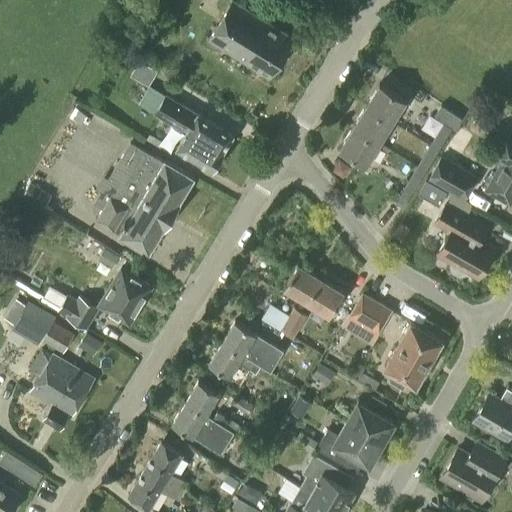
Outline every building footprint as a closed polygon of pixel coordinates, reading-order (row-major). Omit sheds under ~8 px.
[(270,76),(293,38),(233,0),(209,39),(270,76)] [(157,71),(139,60),(130,75),(148,86),(157,71)] [(366,105),(392,121),(406,100),(379,83),(366,105)] [(212,169),(233,135),(197,114),(166,94),(154,113),(175,126),(174,128),(185,135),(177,148),(212,169)] [(379,143),(392,121),(366,105),(353,126),(379,143)] [(455,128),(461,117),(441,105),(434,116),(455,128)] [(86,114),(75,107),(69,116),(81,123),(86,114)] [(430,145),(438,150),(451,129),(443,124),(430,145)] [(366,164),(379,143),(353,126),(339,148),(366,164)] [(511,131),(510,131),(494,160),(501,164),(486,190),(509,203),(511,198),(511,131)] [(163,162),(144,150),(130,141),(108,178),(103,175),(95,188),(100,191),(94,202),(103,208),(96,219),(149,251),(194,177),(165,159),(163,162)] [(425,171),(438,150),(430,145),(417,166),(425,171)] [(465,199),(478,175),(441,155),(428,179),(465,199)] [(350,166),(339,159),(332,170),(343,178),(350,166)] [(403,208),(425,171),(417,166),(404,187),(404,188),(395,203),(403,208)] [(447,192),(425,180),(418,194),(439,206),(447,192)] [(43,206),(51,195),(30,182),(23,193),(43,206)] [(478,277),(494,248),(479,240),(486,228),(445,204),(436,221),(450,230),(437,253),(453,262),(451,266),(452,271),(459,275),(464,274),(466,270),(478,277)] [(195,266),(207,243),(188,234),(176,257),(195,266)] [(307,301),(321,277),(298,263),(283,287),(307,301)] [(128,322),(151,286),(121,268),(99,303),(128,322)] [(321,277),(307,301),(330,315),(344,291),(321,277)] [(85,327),(98,307),(70,289),(57,310),(85,327)] [(378,331),(390,310),(363,294),(351,315),(378,331)] [(62,353),(74,334),(52,321),(55,316),(28,300),(11,328),(38,345),(41,340),(62,353)] [(295,320),(301,324),(306,315),(293,307),(288,315),(270,304),(261,317),(281,329),(287,320),(293,323),(295,320)] [(221,342),(242,355),(271,371),(283,351),(255,334),(256,332),(235,320),(221,342)] [(294,336),(301,324),(295,320),(293,323),(287,320),(281,329),(294,336)] [(416,385),(442,340),(410,321),(384,367),(392,372),(387,380),(403,389),(408,381),(416,385)] [(229,376),(242,355),(221,342),(208,364),(229,376)] [(71,416),(94,377),(53,353),(30,391),(71,416)] [(327,383),(335,371),(319,362),(312,374),(327,383)] [(185,401),(206,414),(219,392),(198,379),(185,401)] [(511,390),(506,399),(502,401),(489,393),(473,419),(506,438),(511,428),(511,390)] [(247,413),(253,404),(237,393),(231,403),(247,413)] [(311,402),(298,394),(289,409),(302,417),(311,402)] [(347,420),(383,441),(394,422),(380,414),(386,403),(373,395),(367,406),(358,401),(347,420)] [(234,432),(206,414),(185,401),(171,423),(193,436),(193,435),(220,453),(234,432)] [(369,464),(383,441),(347,420),(338,434),(328,428),(316,448),(342,464),(349,453),(369,464)] [(279,454),(292,433),(279,424),(266,446),(279,454)] [(144,467),(183,491),(189,482),(172,472),(183,454),(161,440),(144,467)] [(506,459),(482,445),(477,455),(472,456),(458,448),(442,477),(476,497),(483,485),(486,486),(491,485),(506,459)] [(0,459),(0,463),(15,473),(18,469),(23,461),(6,450),(0,459)] [(300,486),(344,511),(354,492),(332,479),(338,468),(313,453),(302,473),(306,475),(300,486)] [(177,500),(183,491),(144,467),(128,494),(149,508),(160,489),(177,500)] [(239,481),(227,474),(220,486),(231,493),(239,481)] [(0,482),(0,511),(9,511),(20,496),(0,482)] [(342,511),(344,511),(300,486),(285,511),(342,511)] [(237,497),(232,506),(242,511),(248,511),(252,506),(237,497)]
